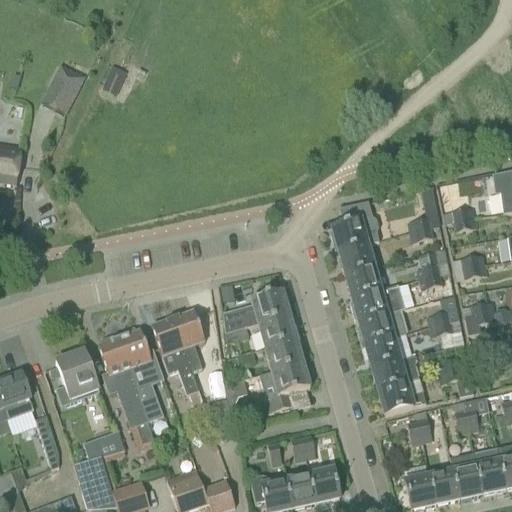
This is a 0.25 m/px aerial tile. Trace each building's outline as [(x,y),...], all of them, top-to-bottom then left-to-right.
[(82,83),(60,71),(53,86),(75,97),(82,83)] [(110,71),(100,94),(115,100),(125,77),(110,71)] [(0,189),(15,192),(21,154),(0,151),(0,189)] [(501,220),(511,218),(511,177),(491,182),(493,196),(498,195),(501,220)] [(337,259),(377,247),(374,236),(376,233),(373,223),(370,220),(366,208),(338,215),(342,231),(331,235),(331,237),(330,237),(329,240),(331,248),(333,249),(335,249),(337,259)] [(452,228),(473,223),(471,214),(450,218),(452,228)] [(436,222),(427,224),(406,228),(408,238),(429,234),(438,232),(436,222)] [(475,233),(473,223),(452,228),(454,237),(475,233)] [(431,243),(429,234),(408,238),(410,248),(431,243)] [(377,248),(377,247),(337,259),(344,281),(372,274),(365,251),(377,248)] [(480,261),(460,265),(450,267),(452,276),(462,275),(483,271),(480,261)] [(445,269),(437,271),(416,275),(418,285),(439,281),(447,279),(445,269)] [(485,280),(483,271),(462,275),(464,285),(485,280)] [(378,297),(372,274),(344,281),(351,305),(378,297)] [(441,291),(439,281),(418,285),(420,296),(441,291)] [(269,285),(257,288),(260,300),(272,297),(269,285)] [(351,305),(348,309),(350,316),(354,318),(357,327),(357,328),(398,316),(403,315),(396,292),(378,297),(351,305)] [(249,306),(251,311),(222,319),(224,339),(228,338),(244,334),(256,330),(256,331),(288,322),(281,297),(249,306)] [(437,306),(440,320),(426,323),(428,333),(449,329),(457,327),(452,303),(437,306)] [(472,322),(492,318),(490,308),(470,312),(472,322)] [(404,339),(398,316),(357,328),(364,351),(403,340),(404,339)] [(171,326),(190,378),(200,375),(192,352),(203,348),(192,318),(171,326)] [(492,318),(472,322),(463,324),(466,342),(479,339),(478,331),(494,328),(492,318)] [(295,346),(288,322),(256,331),(263,355),(295,346)] [(190,378),(171,326),(150,333),(161,363),(167,380),(177,376),(186,401),(188,400),(193,414),(202,410),(197,397),(190,378)] [(451,339),(449,329),(428,333),(430,343),(451,339)] [(247,343),(244,334),(228,338),(231,348),(247,343)] [(138,337),(117,345),(137,398),(146,424),(147,428),(163,422),(152,390),(163,386),(151,355),(146,357),(138,337)] [(410,363),(403,340),(364,351),(370,374),(410,363)] [(146,424),(117,345),(110,348),(109,345),(106,344),(99,346),(98,349),(99,352),(96,353),(106,379),(101,381),(101,380),(100,381),(107,400),(108,400),(108,399),(116,396),(128,429),(127,430),(127,431),(146,424)] [(301,370),(295,346),(263,355),(270,379),(301,370)] [(482,370),(502,365),(500,356),(480,360),(482,370)] [(54,368),(63,393),(54,396),(60,413),(98,399),(83,357),(54,368)] [(254,367),(251,357),(235,362),(238,372),(254,367)] [(414,362),(410,363),(370,374),(377,397),(417,386),(413,371),(415,365),(414,362)] [(504,375),(502,365),(482,370),(484,379),(504,375)] [(438,380),(459,376),(457,366),(436,371),(438,380)] [(264,405),(263,406),(266,420),(280,416),(281,418),(288,416),(287,414),(290,413),(286,400),(305,395),(308,394),(301,370),(270,379),(272,386),(277,402),(264,405)] [(459,376),(438,380),(440,390),(454,387),(458,403),(472,400),(467,374),(459,376)] [(3,381),(0,382),(0,411),(1,415),(5,426),(32,416),(28,405),(29,405),(19,380),(7,385),(6,383),(3,381)] [(258,381),(242,386),(224,391),(224,392),(226,405),(227,414),(231,413),(236,402),(246,400),(244,395),(261,391),(258,381)] [(417,386),(377,397),(384,421),(424,410),(417,386)] [(226,405),(224,392),(213,393),(215,406),(226,405)] [(478,437),(474,416),(472,406),(462,408),(464,418),(468,439),(478,437)] [(511,428),(511,418),(509,406),(499,408),(503,430),(511,428)] [(464,418),(454,420),(459,441),(468,439),(464,418)] [(34,426),(50,476),(57,472),(57,459),(45,422),(34,426)] [(231,437),(226,424),(209,431),(214,444),(231,437)] [(425,427),(415,429),(420,450),(429,448),(425,427)] [(420,450),(415,429),(406,431),(410,452),(420,450)] [(88,466),(73,471),(84,511),(114,511),(100,463),(122,456),(115,438),(82,450),(88,466)] [(310,442),(299,444),(304,464),(314,462),(310,442)] [(304,464),(299,444),(289,446),(294,467),(304,464)] [(281,469),(276,449),(267,451),(271,471),(281,469)] [(511,450),(496,454),(504,496),(511,493),(511,450)] [(504,496),(496,454),(472,460),(475,473),(481,501),(504,496)] [(481,501),(475,473),(451,478),(457,506),(481,501)] [(0,482),(0,504),(17,498),(25,486),(20,474),(10,479),(0,482)] [(201,495),(195,477),(194,476),(165,486),(174,511),(201,511),(206,511),(200,495),(201,495)] [(308,482),(314,510),(338,505),(332,477),(308,482)] [(457,506),(451,478),(428,483),(434,511),(457,506)] [(289,511),(284,487),(283,483),(268,487),(264,483),(260,482),(255,483),(251,486),(249,491),(253,510),(263,508),(264,511),(289,511)] [(308,482),(284,487),(289,511),(305,511),(314,510),(308,482)] [(428,511),(434,511),(428,483),(404,488),(408,511),(428,511)] [(232,511),(224,486),(201,495),(200,495),(206,511),(207,510),(207,511),(232,511)] [(111,502),(114,511),(145,511),(140,494),(111,502)] [(0,504),(0,511),(73,511),(70,501),(42,511),(22,511),(17,498),(0,504)]
